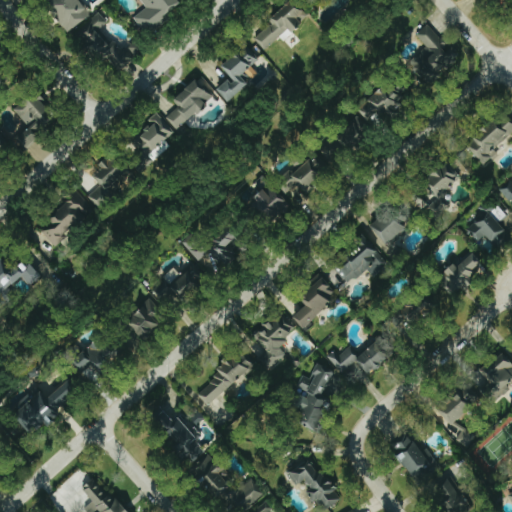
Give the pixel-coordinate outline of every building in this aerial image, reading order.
[(71,32),(93,15),(81,0),(55,0),(50,4),(71,32)] [(184,6),(179,0),(142,0),(148,8),(135,18),(147,34),(184,6)] [(267,51),(308,14),(295,0),(294,0),(254,37),(267,51)] [(482,0),(492,10),(503,0),(482,0)] [(139,41),(122,49),(105,35),(102,29),(109,21),(101,14),(84,23),(74,34),(78,42),(103,63),(109,60),(118,68),(132,61),(143,49),(139,41)] [(428,24),(417,33),(428,46),(409,63),(428,84),(447,67),(443,62),(453,53),(428,24)] [(228,102),(261,75),(253,65),(261,58),(251,45),(224,67),(232,78),(218,90),(228,102)] [(0,61),(0,82),(10,73),(0,61)] [(168,118),(180,131),(219,93),(202,75),(175,101),(180,106),(168,118)] [(408,90),(396,77),(359,110),(375,128),(404,102),(400,97),(408,90)] [(16,110),(26,123),(11,136),(23,151),(58,120),(36,93),(16,110)] [(175,132),(158,113),(148,121),(153,126),(136,141),(154,161),(169,147),(165,142),(175,132)] [(511,135),(511,119),(507,115),(501,121),(497,117),(468,146),(485,163),(511,135)] [(346,145),(363,145),(362,129),(345,130),(346,145)] [(0,170),(4,169),(0,161),(0,156),(9,153),(0,134),(0,170)] [(89,196),(101,209),(134,181),(113,157),(93,174),(102,185),(89,196)] [(442,199),(461,173),(445,161),(426,187),(442,199)] [(249,192),(277,219),(285,210),(281,206),(288,199),(264,176),(249,192)] [(511,178),(500,187),(511,201),(511,200),(511,178)] [(32,237),(47,253),(95,210),(80,193),(32,237)] [(391,245),(409,227),(390,208),(372,227),(391,245)] [(507,230),(488,208),(467,227),(481,243),(491,234),(496,240),(507,230)] [(195,231),(183,242),(200,261),(210,252),(219,262),(222,259),(229,266),(240,257),(233,249),(244,239),(232,225),(208,246),(195,231)] [(351,284),(383,256),(368,239),(336,267),(351,284)] [(460,266),(456,262),(446,272),(451,277),(443,284),(453,295),(461,287),(462,288),(487,264),(475,252),(460,266)] [(0,294),(24,275),(32,285),(42,277),(27,259),(15,269),(7,259),(0,264),(0,294)] [(151,288),(162,302),(175,292),(181,299),(207,278),(195,264),(182,274),(176,267),(151,288)] [(302,299),(307,304),(295,317),(306,327),(340,295),(324,278),(302,299)] [(144,337),(166,317),(151,300),(129,320),(144,337)] [(258,341),(269,349),(258,363),(272,374),(288,353),(282,348),(299,325),(281,311),(258,341)] [(75,358),(91,379),(121,357),(105,336),(75,358)] [(360,357),(350,346),(340,355),(335,350),(328,356),(352,382),(366,369),(371,374),(392,355),(379,340),(360,357)] [(195,389),(208,405),(255,368),(243,352),(195,389)] [(511,379),(511,359),(506,352),(482,369),(487,376),(477,384),(490,402),(510,388),(507,383),(511,379)] [(305,375),(294,405),(307,410),(303,423),(322,430),(339,382),(333,380),(336,371),(318,364),(313,378),(305,375)] [(78,392),(70,381),(50,396),(59,407),(78,392)] [(438,413),(453,425),(448,430),(468,447),(477,436),(459,422),(474,405),(457,390),(438,413)] [(49,426),(61,415),(40,391),(15,414),(33,433),(45,422),(49,426)] [(217,496),(236,482),(211,450),(208,452),(173,408),(158,420),(217,496)] [(192,418),(199,424),(206,417),(200,411),(192,418)] [(416,434),(395,444),(414,479),(429,472),(431,476),(436,474),(416,434)] [(340,501),(315,452),(287,467),(296,485),(306,480),(322,511),(340,501)] [(130,511),(118,495),(112,500),(96,478),(84,487),(94,501),(86,508),(89,511),(130,511)] [(241,511),(265,496),(253,478),(227,495),(239,511),(241,511)] [(458,488),(450,478),(436,490),(453,511),(463,511),(476,502),(463,485),(458,488)] [(268,511),(274,509),(269,501),(255,510),(256,511),(268,511)]
